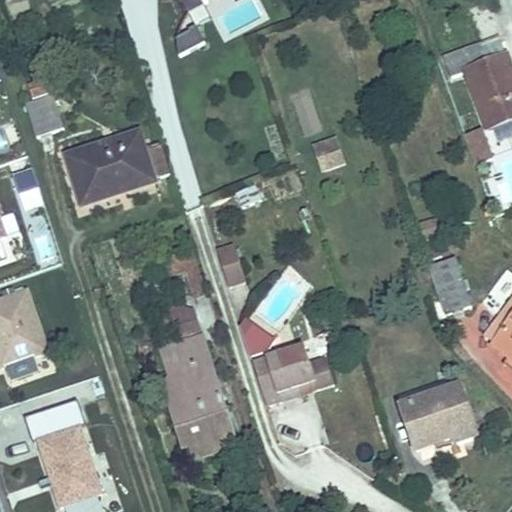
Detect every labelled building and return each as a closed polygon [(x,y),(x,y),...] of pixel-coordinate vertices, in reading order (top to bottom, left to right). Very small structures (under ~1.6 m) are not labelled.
[(182,0),(190,14),(206,5),(203,0),(182,0)] [(206,43),(197,26),(190,30),(190,32),(178,38),(179,49),(181,57),(206,43)] [(511,136),(511,69),(504,72),(498,55),(463,66),(468,83),(481,79),(500,140),(511,136)] [(52,91),(33,97),(47,139),(65,133),(52,91)] [(47,139),(33,97),(24,99),(37,142),(47,139)] [(135,134),(102,145),(117,194),(173,176),(162,146),(141,152),(135,134)] [(509,170),(499,142),(481,148),(491,176),(509,170)] [(117,194),(102,145),(67,156),(83,205),(117,194)] [(362,176),(354,153),(330,160),(338,184),(362,176)] [(10,169),(22,209),(44,202),(31,163),(10,169)] [(244,207),(262,198),(255,185),(237,194),(244,207)] [(267,198),(248,207),(254,221),(273,213),(267,198)] [(182,306),(208,298),(196,257),(170,264),(182,306)] [(256,293),(245,260),(230,265),(240,298),(256,293)] [(456,261),(435,269),(451,313),(472,306),(456,261)] [(175,341),(201,336),(195,305),(169,310),(175,341)] [(58,371),(38,311),(0,323),(0,355),(1,360),(5,358),(8,366),(4,368),(11,388),(58,371)] [(511,320),(495,345),(511,356),(511,320)] [(287,357),(262,334),(255,341),(263,370),(280,365),(287,357)] [(227,352),(182,366),(192,400),(185,403),(194,431),(200,447),(195,449),(202,470),(213,467),(218,482),(245,473),(241,461),(261,456),(227,352)] [(321,357),(265,374),(279,417),(299,410),(297,403),(332,391),(321,357)] [(461,385),(407,403),(419,438),(441,431),(444,439),(455,437),(458,444),(481,438),(461,385)] [(86,426),(36,438),(53,510),(104,497),(86,426)] [(70,511),(96,511),(93,501),(70,508),(70,511)]
